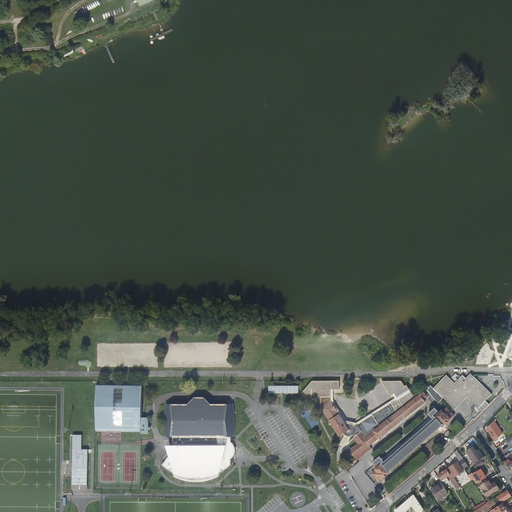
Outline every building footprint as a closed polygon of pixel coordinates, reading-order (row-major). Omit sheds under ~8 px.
[(302,393),(307,399),(319,399),(319,398),(321,397),(321,407),(339,434),(341,433),(342,432),(344,432),(345,435),(346,435),(349,435),(350,436),(351,436),(352,435),(354,434),(360,442),(349,450),(355,460),(348,465),(349,466),(356,461),(372,448),(369,445),(427,400),(425,397),(428,394),(430,396),(438,390),(456,410),(470,398),(480,410),(482,411),(488,405),(487,403),(494,397),(480,381),(477,377),(472,382),(470,381),(468,379),(459,386),(454,381),(452,378),(443,385),(438,381),(416,398),(415,398),(412,397),(405,387),(403,389),(402,387),(400,389),(397,384),(378,383),(388,397),(391,394),(395,399),(378,410),(380,413),(374,416),(372,414),(355,425),(354,425),(353,423),(347,422),(345,423),(344,422),(331,401),(331,390),(338,390),(339,381),(311,381),(302,393)] [(151,430),(151,425),(149,425),(150,418),(142,417),(142,383),(98,382),(97,430),(142,431),(142,433),(149,433),(149,430),(151,430)] [(299,386),(268,385),(268,393),(299,394),(299,386)] [(209,395),(191,395),(184,404),(167,404),(167,436),(173,436),(173,443),(175,443),(175,447),(173,447),(171,448),(170,450),(170,452),(171,453),(162,465),(165,468),(169,471),(174,474),(180,477),(186,479),(191,480),(195,480),(200,480),(204,480),(208,479),(213,477),(217,476),(222,473),(227,470),(231,466),(231,459),(234,457),(235,454),(236,452),(236,449),(235,446),(233,444),(232,443),(232,436),(233,436),(233,405),(216,404),(209,395)] [(444,406),(440,402),(433,408),(436,412),(444,406)] [(440,412),(378,466),(377,467),(378,467),(376,469),(372,473),(379,481),(454,416),(447,408),(441,413),(440,412)] [(494,421),(485,427),(495,442),(501,432),(494,421)] [(81,435),(72,435),(71,485),(86,485),(87,449),(81,449),(81,435)] [(473,464),(481,459),(484,457),(478,449),(475,452),(472,447),(465,452),(473,464)] [(457,450),(454,452),(464,469),(468,467),(457,450)] [(378,466),(376,464),(383,458),(380,455),(372,461),(376,464),(374,466),(376,469),(378,467),(377,467),(378,466)] [(488,459),(486,456),(484,457),(481,459),(481,460),(473,465),(476,469),(484,464),(483,462),(488,459)] [(460,487),(444,461),(441,463),(445,470),(438,474),(444,484),(449,481),(447,478),(448,477),(456,489),(457,489),(460,487)] [(449,467),(455,476),(463,471),(458,462),(449,467)] [(473,473),(470,476),(472,480),(476,477),(479,481),(486,477),(481,469),(473,474),(473,473)] [(483,484),(480,485),(481,487),(487,496),(499,488),(495,482),(492,484),(489,480),(483,484)] [(447,493),(440,482),(430,488),(437,499),(447,493)] [(501,503),(511,496),(507,490),(497,496),(501,503)] [(425,511),(414,494),(395,510),(396,511),(404,511),(412,505),(416,511),(418,511),(420,511),(419,511),(425,511)] [(493,499),(486,503),(489,508),(495,504),(493,499)] [(475,510),(472,511),(478,511),(483,509),(485,511),(487,509),(488,511),(490,510),(489,508),(486,503),(475,510)] [(491,511),(502,511),(507,509),(503,503),(491,511)]
